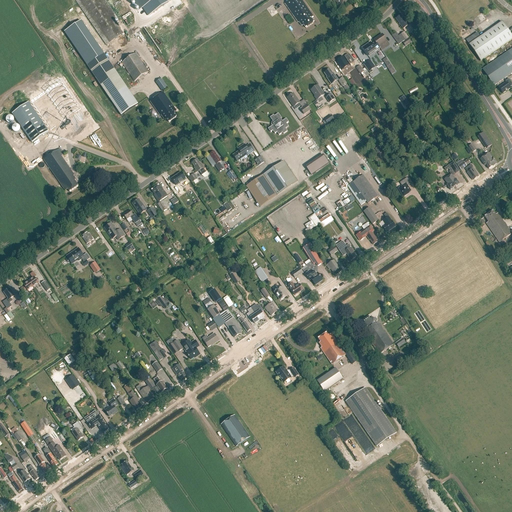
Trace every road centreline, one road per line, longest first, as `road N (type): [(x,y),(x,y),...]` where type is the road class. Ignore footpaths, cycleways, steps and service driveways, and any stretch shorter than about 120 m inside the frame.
road 1 (tertiary): [(3,511),(469,189),(511,168)]
road 2 (unclassified): [(0,283),(399,0)]
road 3 (primary): [(511,140),(430,17)]
